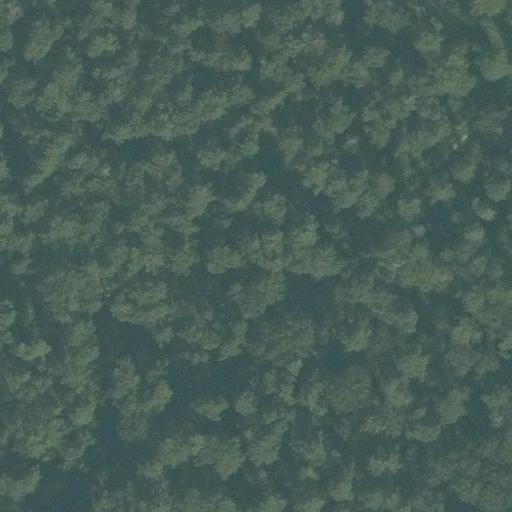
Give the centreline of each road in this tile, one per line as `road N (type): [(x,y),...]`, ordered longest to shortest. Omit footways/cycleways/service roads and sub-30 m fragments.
road 1 (track): [(65,511),(511,92)]
road 2 (track): [(511,41),(390,0)]
